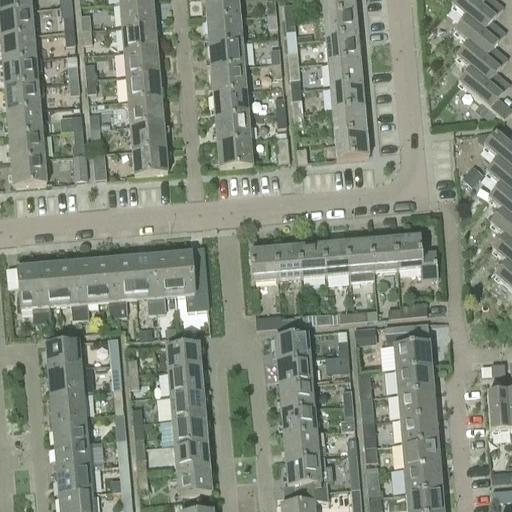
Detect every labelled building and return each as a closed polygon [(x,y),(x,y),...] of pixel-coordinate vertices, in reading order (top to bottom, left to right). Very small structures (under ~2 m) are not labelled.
[(0,0),(0,17),(32,15),(30,0),(0,0)] [(203,0),(206,25),(240,21),(237,0),(203,0)] [(319,0),(322,19),(355,16),(353,0),(319,0)] [(464,22),(495,51),(506,38),(492,26),(494,25),(466,0),(457,0),(449,10),(464,22)] [(466,0),(494,25),(504,13),(490,1),(490,0),(466,0)] [(118,7),(120,32),(155,29),(153,4),(118,7)] [(265,5),(266,20),(276,19),(275,4),(265,5)] [(283,11),(284,24),(293,23),(292,10),(283,11)] [(0,17),(0,42),(34,40),(32,15),(0,17)] [(322,19),(324,43),(358,40),(355,16),(322,19)] [(267,35),(277,34),(276,19),(266,20),(267,35)] [(80,21),(81,36),(90,35),(89,20),(80,21)] [(62,22),(64,37),(74,36),(73,21),(62,22)] [(206,25),(208,49),(242,47),(240,21),(206,25)] [(452,35),(466,47),(499,76),(509,64),(494,52),(495,51),(464,22),(452,35)] [(284,24),(286,38),(295,37),(293,23),(284,24)] [(120,32),(123,57),(157,53),(155,29),(120,32)] [(81,36),(83,51),(91,50),(90,35),(81,36)] [(65,52),(75,51),(74,36),(64,37),(65,52)] [(0,42),(0,43),(2,67),(36,65),(34,40),(0,42)] [(324,43),(326,67),(360,64),(358,40),(324,43)] [(208,49),(210,73),(244,70),(242,47),(208,49)] [(468,73),(501,102),(511,90),(497,78),(499,76),(466,47),(454,62),(468,73)] [(123,57),(125,81),(159,78),(157,53),(123,57)] [(269,55),(271,70),(280,69),(280,63),(279,54),(269,55)] [(288,65),(288,70),(298,70),(297,57),(288,58),(288,65)] [(326,67),(328,91),(362,88),(360,64),(326,67)] [(2,67),(4,92),(37,89),(38,89),(36,65),(2,67)] [(84,70),(86,85),(95,84),(93,69),(84,70)] [(272,84),(282,83),(280,69),(271,70),(272,84)] [(210,73),(212,99),(246,96),(244,70),(210,73)] [(288,70),(291,94),(300,93),(298,70),(288,70)] [(67,72),(68,86),(78,85),(77,71),(67,72)] [(457,86),(503,125),(505,127),(511,117),(511,114),(499,104),(501,102),(468,73),(457,86)] [(125,81),(127,106),(161,103),(159,78),(125,81)] [(86,85),(87,100),(96,99),(95,84),(86,85)] [(69,101),(80,100),(78,85),(68,86),(69,101)] [(328,91),(331,114),(364,111),(362,88),(328,91)] [(4,92),(6,117),(40,114),(38,89),(37,89),(4,92)] [(291,94),(293,118),(302,117),(300,93),(291,94)] [(212,99),(214,123),(249,120),(246,96),(212,99)] [(127,106),(129,131),(164,128),(161,103),(127,106)] [(274,104),(275,119),(284,118),(283,103),(274,104)] [(331,114),(333,139),(366,136),(364,111),(331,114)] [(6,117),(9,141),(42,139),(40,114),(6,117)] [(293,118),(294,134),(303,133),(302,117),(293,118)] [(277,134),(286,133),(284,118),(275,119),(277,134)] [(89,121),(90,135),(98,135),(97,120),(89,121)] [(214,123),(217,149),(251,145),(249,120),(214,123)] [(71,122),(72,136),(82,136),(81,121),(71,122)] [(129,131),(131,156),(166,153),(164,128),(129,131)] [(90,135),(91,150),(100,150),(98,135),(90,135)] [(71,151),(72,161),(84,160),(82,136),(72,136),(73,151),(71,151)] [(369,161),(366,136),(333,139),(335,164),(369,161)] [(496,163),(511,177),(511,149),(495,136),(482,151),(496,163)] [(9,141),(11,167),(43,164),(45,164),(42,139),(9,141)] [(275,143),(277,169),(290,168),(288,142),(275,143)] [(253,171),(251,145),(217,149),(219,174),(253,171)] [(168,179),(166,153),(131,156),(134,181),(168,179)] [(296,154),(297,167),(308,166),(307,153),(296,154)] [(92,159),(93,171),(106,171),(105,158),(92,159)] [(72,161),(74,186),(87,185),(85,160),(84,160),(72,161)] [(499,189),(511,201),(511,177),(496,163),(485,177),(499,189)] [(47,189),(45,164),(43,164),(11,167),(13,191),(47,189)] [(470,193),(479,184),(470,175),(461,184),(470,193)] [(500,215),(511,226),(511,201),(499,189),(486,203),(500,215)] [(503,241),(511,249),(511,226),(500,215),(489,229),(503,241)] [(395,242),(398,276),(419,275),(420,287),(439,285),(436,255),(421,257),(420,240),(395,242)] [(506,267),(511,272),(511,249),(503,241),(491,255),(506,267)] [(372,244),(375,278),(398,276),(395,242),(372,244)] [(347,246),(350,281),(375,278),(372,244),(347,246)] [(323,248),(326,283),(350,281),(347,246),(323,248)] [(299,250),(302,285),(326,283),(323,248),(299,250)] [(276,252),(278,287),(302,285),(299,250),(276,252)] [(251,289),(278,287),(276,252),(248,255),(251,289)] [(179,259),(179,253),(171,254),(175,302),(184,301),(185,316),(208,314),(205,273),(192,274),(190,258),(179,259)] [(152,261),(157,319),(165,318),(164,303),(175,302),(171,254),(162,255),(163,260),(152,261)] [(132,257),(137,305),(146,304),(147,319),(157,319),(152,261),(141,262),(141,256),(132,257)] [(115,265),(120,322),(127,321),(126,306),(137,305),(132,257),(123,258),(123,264),(115,265)] [(94,261),(98,309),(108,308),(109,323),(120,322),(115,265),(103,266),(103,260),(94,261)] [(76,268),(81,325),(89,324),(88,309),(98,309),(94,261),(86,261),(87,267),(76,268)] [(56,264),(60,312),(70,311),(72,326),(81,325),(76,268),(65,269),(65,263),(56,264)] [(38,271),(43,328),(51,328),(50,312),(60,312),(56,264),(47,265),(48,270),(38,271)] [(16,267),(20,315),(31,314),(33,329),(43,328),(38,271),(27,272),(27,267),(16,267)] [(495,281),(511,295),(511,272),(506,267),(495,281)] [(401,310),(402,323),(427,321),(426,308),(401,310)] [(387,325),(401,323),(402,323),(401,310),(400,310),(400,314),(387,315),(387,325)] [(353,318),(354,327),(366,326),(366,317),(353,318)] [(340,328),(354,327),(353,318),(339,319),(340,328)] [(254,323),(255,336),(283,334),(282,324),(281,324),(281,320),(254,323)] [(306,321),(307,331),(329,329),(329,320),(315,321),(315,320),(306,321)] [(282,324),(283,334),(307,331),(306,321),(293,322),(293,323),(282,324)] [(164,333),(165,343),(176,342),(175,333),(164,333)] [(138,335),(139,345),(152,344),(151,334),(138,335)] [(392,352),(394,375),(431,371),(429,345),(414,347),(413,335),(384,338),(385,352),(392,352)] [(336,337),(338,361),(347,360),(345,337),(336,337)] [(274,342),(276,367),(310,363),(308,339),(274,342)] [(107,345),(109,370),(119,369),(117,345),(107,345)] [(45,350),(47,375),(81,372),(79,347),(45,350)] [(165,350),(167,376),(201,373),(199,348),(165,350)] [(126,354),(128,380),(137,379),(135,353),(126,354)] [(347,360),(338,361),(339,377),(348,376),(347,360)] [(276,367),(278,391),(312,389),(310,363),(276,367)] [(109,370),(112,395),(121,394),(119,369),(109,370)] [(506,380),(505,370),(505,369),(495,370),(490,371),(491,381),(506,380)] [(394,375),(396,399),(433,396),(431,371),(394,375)] [(47,375),(50,400),(83,397),(81,372),(47,375)] [(167,376),(169,401),(203,399),(201,373),(167,376)] [(358,379),(360,402),(371,401),(369,378),(358,379)] [(137,379),(128,380),(130,405),(139,403),(137,379)] [(278,391),(280,416),(314,413),(312,389),(278,391)] [(112,395),(114,420),(123,419),(121,394),(112,395)] [(341,396),(342,411),(351,410),(350,395),(341,396)] [(396,399),(399,424),(435,421),(433,396),(396,399)] [(50,400),(52,425),(85,422),(83,397),(50,400)] [(490,438),(508,436),(505,397),(487,399),(490,438)] [(169,401),(171,427),(205,423),(203,399),(169,401)] [(360,402),(361,420),(372,418),(371,401),(360,402)] [(341,435),(354,435),(351,410),(342,411),(344,426),(343,426),(340,426),(341,435)] [(280,416),(283,440),(323,437),(323,436),(316,437),(314,413),(280,416)] [(132,415),(133,430),(142,429),(141,414),(132,415)] [(114,420),(116,445),(125,444),(123,419),(114,420)] [(399,424),(401,448),(437,445),(435,421),(399,424)] [(52,425),(54,451),(88,448),(85,422),(52,425)] [(171,427),(173,451),(207,448),(205,423),(171,427)] [(362,426),(364,451),(375,450),(373,425),(362,426)] [(133,430),(135,454),(144,453),(142,429),(133,430)] [(283,440),(285,466),(324,463),(324,462),(318,462),(317,450),(325,450),(323,437),(283,440)] [(116,446),(118,470),(128,470),(125,444),(116,445),(116,446)] [(401,448),(403,474),(439,471),(437,445),(401,448)] [(346,447),(347,460),(356,460),(355,446),(346,447)] [(54,451),(56,476),(90,473),(88,448),(54,451)] [(173,451),(175,477),(209,473),(207,448),(173,451)] [(364,451),(365,468),(377,467),(375,450),(364,451)] [(135,454),(137,480),(146,479),(144,453),(135,454)] [(356,460),(347,460),(346,460),(347,474),(357,473),(356,460)] [(287,491),(291,491),(300,490),(300,499),(327,497),(326,487),(321,487),(319,474),(325,474),(324,463),(285,466),(287,491)] [(118,470),(120,496),(130,495),(128,470),(118,470)] [(403,474),(405,499),(441,495),(439,471),(403,474)] [(366,473),(368,502),(380,501),(377,472),(366,473)] [(56,476),(58,501),(92,498),(90,473),(56,476)] [(211,498),(209,473),(175,477),(177,501),(211,498)] [(146,479),(137,480),(139,503),(148,502),(146,479)] [(350,494),(351,511),(360,511),(359,494),(350,494)] [(120,496),(121,511),(131,511),(130,495),(120,496)] [(405,499),(405,511),(442,511),(441,495),(405,499)] [(511,506),(511,495),(501,496),(502,507),(511,506)] [(280,509),(280,511),(313,511),(313,508),(327,507),(327,497),(300,499),(301,507),(280,509)] [(58,501),(59,511),(93,511),(92,498),(58,501)] [(368,502),(368,511),(380,511),(380,501),(368,502)]
